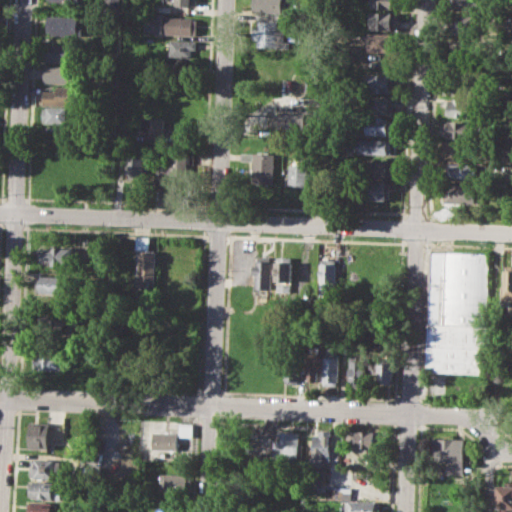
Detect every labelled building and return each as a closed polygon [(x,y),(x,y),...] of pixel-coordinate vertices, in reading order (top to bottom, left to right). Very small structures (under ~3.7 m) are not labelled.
[(104,0),(120,0),(120,11),(104,11),(104,0)] [(253,0),(283,0),(283,12),(253,11),(253,0)] [(372,0),(397,0),(397,10),(372,8),(372,0)] [(456,0),(490,0),(490,11),(456,10),(456,0)] [(145,12),(162,12),(161,31),(145,31),(145,12)] [(373,12),(397,13),(396,29),(372,28),(373,12)] [(456,14),(488,15),(487,33),(455,31),(456,14)] [(47,16),(80,17),(79,24),(84,24),(84,36),(51,35),(52,30),(47,30),(47,16)] [(165,16),(199,18),(198,36),(164,34),(165,16)] [(258,21),(277,22),(276,47),(257,46),(258,21)] [(371,32),(394,33),(394,51),(370,50),(371,32)] [(168,40),(198,40),(198,50),(190,49),(190,57),(168,56),(168,40)] [(46,43),(74,44),(73,62),(46,61),(46,43)] [(44,66),(71,66),(71,82),(44,82),(44,66)] [(371,75),(395,77),(394,94),(370,93),(371,75)] [(44,90),(57,91),(57,85),(77,86),(77,105),(44,104),(44,90)] [(369,97),(394,97),(393,114),(368,113),(369,97)] [(450,98),(483,99),(482,117),(449,116),(450,98)] [(44,107),(69,107),(69,111),(75,111),(75,120),(69,120),(69,123),(48,123),(48,119),(44,119),(44,107)] [(276,112),(305,113),(305,127),(276,127),(276,112)] [(142,117),(165,118),(165,136),(141,135),(142,117)] [(368,117),(393,118),(392,135),(367,134),(368,117)] [(448,121),(482,122),(481,139),(448,138),(448,121)] [(359,138),(394,140),(393,154),(358,153),(359,138)] [(125,156),(133,156),(133,148),(145,148),(144,174),(124,174),(125,156)] [(241,152),(275,153),(274,183),(251,182),(252,161),(241,161),(241,152)] [(154,161),(165,162),(165,155),(193,156),(192,177),(154,175),(154,161)] [(359,159),(390,161),(390,178),(358,176),(359,159)] [(450,162),(481,164),(480,179),(450,178),(450,162)] [(289,165),(307,166),(306,172),(311,173),(310,186),(288,185),(289,165)] [(357,180),(390,181),(389,199),(356,197),(357,180)] [(448,183),(485,185),(485,202),(447,201),(448,183)] [(136,235),(150,236),(149,250),(157,250),(155,281),(148,281),(147,286),(137,286),(139,249),(135,249),(136,235)] [(43,245),(74,247),(73,260),(65,259),(64,264),(42,263),(42,260),(38,260),(38,248),(43,248),(43,245)] [(432,250),(489,252),(483,373),(426,371),(432,250)] [(258,256),(273,256),(272,289),(268,288),(267,301),(258,301),(258,288),(255,288),(255,260),(258,260),(258,256)] [(278,257),(277,292),(292,292),(293,257),(278,257)] [(320,258),(336,258),(336,288),(325,288),(325,293),(319,293),(320,258)] [(505,265),(511,265),(511,305),(501,305),(501,285),(505,285),(505,265)] [(36,276),(65,277),(65,293),(35,292),(36,276)] [(324,384),(325,346),(340,346),(339,384),(324,384)] [(308,379),(309,371),(304,371),(304,349),(323,349),(323,371),(318,371),(318,379),(308,379)] [(34,353),(57,354),(57,358),(63,358),(62,369),(34,368),(34,353)] [(284,381),(285,353),(301,354),(300,382),(284,381)] [(370,372),(371,355),(393,355),(392,383),(377,383),(377,372),(370,372)] [(350,384),(350,356),(366,356),(365,384),(350,384)] [(31,422),(51,423),(50,428),(64,429),(63,442),(50,441),(50,449),(29,448),(31,422)] [(103,424),(117,425),(117,431),(121,431),(121,452),(99,452),(99,430),(103,430),(103,424)] [(314,434),(320,435),(320,429),(335,430),(333,458),(313,457),(314,434)] [(152,430),(177,431),(176,449),(151,448),(152,430)] [(357,430),(381,432),(380,448),(356,446),(357,430)] [(280,431),(301,432),(300,457),(279,456),(280,431)] [(434,438),(466,438),(465,475),(448,474),(448,464),(454,464),(454,460),(433,460),(434,438)] [(33,459),(62,461),(61,478),(31,476),(33,459)] [(160,473),(188,474),(187,494),(164,493),(165,482),(159,482),(160,473)] [(30,481),(59,483),(59,489),(64,490),(64,499),(29,497),(30,481)] [(498,484),(511,484),(511,509),(511,511),(502,511),(502,508),(497,507),(498,484)] [(336,489),(350,490),(349,498),(336,497),(336,489)] [(344,511),(345,500),(381,502),(380,511),(344,511)] [(27,511),(28,501),(58,503),(57,511),(27,511)]
